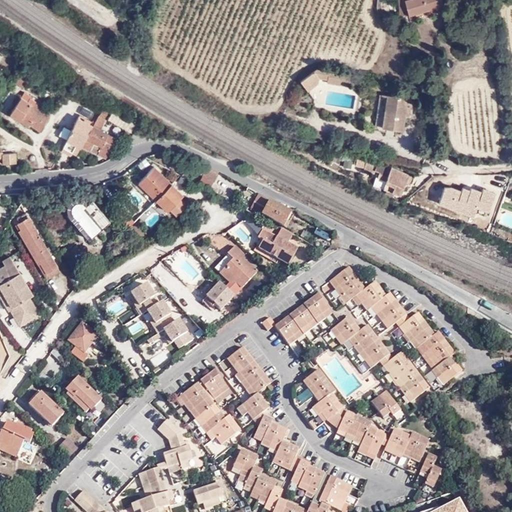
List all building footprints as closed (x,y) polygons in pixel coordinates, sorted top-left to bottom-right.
[(409,15),(441,6),(440,0),(398,0),(400,14),(408,15),(409,15)] [(29,75),(19,69),(12,81),(22,86),(29,75)] [(326,88),(346,89),(348,75),(315,72),(298,84),(305,94),(318,86),(318,83),(326,83),(326,88)] [(22,120),(24,118),(44,131),(53,116),(36,106),(39,102),(33,98),(31,100),(21,94),(10,112),(22,120)] [(401,128),(406,99),(379,94),(374,127),(395,131),(396,127),(401,128)] [(76,153),(80,155),(86,144),(96,127),(82,119),(75,131),(72,129),(67,137),(71,139),(65,151),(75,156),(76,153)] [(137,134),(118,124),(116,128),(134,138),(137,134)] [(120,139),(96,127),(86,144),(111,158),(120,139)] [(3,145),(0,145),(0,159),(7,159),(7,165),(19,165),(19,155),(9,156),(9,154),(3,154),(3,145)] [(399,194),(406,174),(380,163),(375,175),(384,179),(381,187),(399,194)] [(209,176),(219,182),(224,173),(214,167),(209,176)] [(160,201),(176,185),(158,169),(143,185),(160,201)] [(204,183),(215,189),(219,182),(209,176),(208,176),(204,183)] [(172,194),(179,187),(176,185),(160,201),(165,205),(172,198),(172,194)] [(91,241),(95,238),(78,217),(76,216),(75,214),(74,212),(75,210),(75,207),(77,205),(78,204),(81,203),(83,202),(85,203),(88,203),(90,204),(93,202),(91,200),(89,199),(86,198),(84,198),(81,198),(78,199),(76,200),(74,202),(74,203),(72,205),(71,208),(70,211),(70,214),(71,216),(72,218),(91,241)] [(76,216),(78,217),(95,238),(114,222),(95,200),(93,202),(90,204),(88,203),(85,203),(83,202),(81,203),(78,204),(77,205),(75,207),(75,210),(74,212),(75,214),(76,216)] [(295,213),(273,201),(270,209),(266,215),(288,226),(295,213)] [(270,209),(258,204),(255,210),(258,212),(266,215),(270,209)] [(182,205),(169,218),(176,225),(189,211),(182,205)] [(43,207),(38,210),(46,225),(52,221),(43,207)] [(50,274),(62,267),(27,209),(19,214),(21,218),(15,222),(19,228),(22,227),(30,240),(32,238),(42,254),(39,255),(50,274)] [(303,222),(296,219),(292,228),(298,231),(303,222)] [(20,230),(47,276),(50,274),(39,255),(42,254),(32,238),(30,240),(22,227),(19,228),(20,230)] [(318,228),(313,238),(325,244),(329,234),(318,228)] [(293,244),(298,235),(287,229),(282,238),(267,230),(262,238),(267,240),(263,249),(293,264),(301,248),(293,244)] [(264,271),(239,248),(220,269),(238,287),(240,284),(247,290),(264,271)] [(32,296),(10,256),(2,261),(5,266),(0,268),(0,289),(0,290),(0,297),(2,302),(7,299),(13,310),(10,311),(14,319),(21,315),(24,320),(38,312),(30,297),(32,296)] [(354,266),(337,279),(335,280),(341,287),(360,273),(354,266)] [(366,280),(360,273),(341,287),(347,294),(366,280)] [(321,276),(319,277),(326,287),(328,285),(321,276)] [(352,302),(359,296),(363,294),(372,287),(366,280),(347,294),(352,302)] [(381,280),(372,287),(363,294),(369,301),(387,287),(381,280)] [(147,287),(129,298),(139,316),(145,313),(159,304),(147,287)] [(219,287),(205,302),(222,316),(235,301),(219,287)] [(378,306),(392,294),(387,287),(369,301),(374,308),(378,306)] [(332,318),(340,312),(325,292),(317,297),(332,318)] [(396,292),(392,294),(378,306),(383,313),(402,299),(396,292)] [(344,297),(349,304),(352,302),(347,294),(344,297)] [(359,296),(365,304),(369,301),(363,294),(359,296)] [(325,323),(332,318),(317,297),(310,303),(325,323)] [(2,302),(8,312),(10,311),(13,310),(7,299),(2,302)] [(408,307),(402,299),(383,313),(389,320),(408,307)] [(159,304),(145,313),(158,334),(162,331),(178,321),(163,302),(159,304)] [(318,329),(325,323),(310,303),(303,308),(318,329)] [(389,320),(395,327),(404,321),(413,314),(408,307),(389,320)] [(311,334),(318,329),(303,308),(296,314),(311,334)] [(406,325),(412,332),(430,319),(425,311),(416,318),(406,325)] [(19,327),(40,315),(38,312),(24,320),(21,315),(14,319),(19,327)] [(303,340),(311,334),(296,314),(288,319),(303,340)] [(342,336),(362,322),(356,314),(337,329),(342,336)] [(274,315),(267,320),(273,329),(280,323),(274,315)] [(178,321),(162,331),(174,353),(201,337),(185,316),(178,321)] [(139,319),(126,326),(131,335),(144,328),(139,319)] [(283,323),(281,325),(285,330),(288,334),(291,339),(294,343),(296,345),(303,340),(288,319),(283,323)] [(436,326),(430,319),(412,332),(418,339),(436,326)] [(386,323),(391,330),(395,327),(389,320),(386,323)] [(97,335),(98,335),(82,322),(67,341),(75,347),(71,352),(83,362),(88,356),(85,353),(91,345),(98,352),(105,342),(97,335)] [(342,336),(348,343),(355,338),(367,329),(362,322),(342,336)] [(355,338),(361,345),(380,331),(374,323),(367,329),(355,338)] [(427,344),(442,333),(436,326),(418,339),(423,347),(427,344)] [(361,345),(367,352),(385,339),(380,331),(361,345)] [(445,331),(442,333),(427,344),(433,352),(452,339),(445,331)] [(409,335),(415,342),(418,339),(412,332),(409,335)] [(367,352),(372,359),(391,345),(385,339),(367,352)] [(457,345),(452,339),(433,352),(438,359),(457,345)] [(239,364),(255,353),(253,350),(249,345),(233,357),(239,364)] [(378,366),(386,361),(396,353),(391,345),(372,359),(378,366)] [(462,352),(457,345),(438,359),(444,366),(458,355),(462,352)] [(50,358),(56,363),(61,357),(55,351),(50,358)] [(415,358),(409,351),(399,358),(390,365),(396,372),(415,358)] [(244,371),(260,359),(256,355),(255,353),(239,364),(244,371)] [(389,365),(390,365),(399,358),(396,353),(386,361),(389,365)] [(445,377),(464,363),(458,355),(444,366),(439,370),(445,377)] [(396,372),(401,379),(420,365),(415,358),(396,372)] [(246,381),(265,367),(263,364),(260,359),(244,371),(241,374),(246,381)] [(469,370),(464,363),(445,377),(450,384),(469,370)] [(425,373),(420,365),(401,379),(407,386),(425,373)] [(252,388),(270,374),(269,373),(266,368),(265,367),(246,381),(252,388)] [(227,393),(235,386),(220,368),(212,373),(227,393)] [(308,381),(314,388),(330,375),(325,368),(308,381)] [(227,393),(212,373),(206,378),(220,398),(227,393)] [(431,380),(425,373),(407,386),(412,393),(431,380)] [(275,381),(273,377),(270,374),(252,388),(257,395),(263,391),(275,381)] [(336,382),(330,375),(314,388),(319,395),(336,382)] [(79,379),(67,391),(75,397),(77,395),(92,408),(94,410),(103,399),(79,379)] [(437,387),(431,380),(412,393),(418,401),(437,387)] [(184,395),(190,402),(209,388),(205,382),(203,381),(184,395)] [(341,390),(336,382),(319,395),(324,402),(338,392),(341,390)] [(402,402),(387,384),(380,389),(392,406),(395,408),(402,402)] [(230,397),(238,391),(235,386),(227,393),(230,397)] [(214,395),(209,388),(190,402),(196,409),(214,395)] [(52,425),(63,412),(35,389),(27,398),(30,400),(27,403),(52,425)] [(392,406),(380,389),(373,394),(385,411),(392,406)] [(318,407),(323,414),(327,411),(343,399),(338,392),(324,402),(318,407)] [(77,395),(75,397),(72,400),(88,414),(92,408),(77,395)] [(220,402),(214,395),(196,409),(201,416),(220,402)] [(266,412),(274,406),(269,399),(252,412),(258,419),(266,412)] [(348,406),(343,399),(327,411),(332,418),(348,406)] [(225,410),(220,402),(201,416),(206,424),(225,410)] [(243,406),(249,414),(252,412),(247,403),(243,406)] [(348,406),(332,418),(343,429),(351,411),(348,406)] [(230,417),(225,410),(206,424),(212,431),(216,427),(230,417)] [(343,429),(352,432),(360,414),(352,411),(351,411),(343,429)] [(269,414),(266,412),(258,419),(263,427),(269,414)] [(234,414),(230,417),(216,427),(222,435),(240,422),(234,414)] [(277,421),(278,419),(269,414),(263,427),(260,434),(269,438),(277,421)] [(368,418),(360,414),(352,432),(360,436),(368,418)] [(179,423),(173,417),(164,426),(170,432),(176,438),(178,445),(179,449),(169,452),(172,463),(174,467),(174,466),(187,462),(196,460),(200,459),(195,439),(191,441),(188,431),(179,423)] [(377,421),(368,418),(360,436),(369,439),(375,426),(377,421)] [(277,421),(269,438),(266,444),(274,447),(284,425),(277,421)] [(227,442),(245,428),(240,422),(222,435),(227,442)] [(27,445),(29,441),(35,444),(38,436),(34,434),(36,432),(31,430),(30,432),(21,427),(11,423),(7,431),(0,427),(0,449),(1,446),(23,456),(25,451),(30,454),(33,447),(27,445)] [(283,451),(288,439),(293,428),(286,426),(284,425),(274,447),(283,451)] [(375,426),(369,439),(364,448),(373,451),(383,430),(375,426)] [(399,450),(408,432),(400,428),(396,436),(391,447),(399,450)] [(374,452),(381,455),(386,444),(391,434),(383,430),(373,451),(374,452)] [(407,454),(416,458),(426,435),(418,431),(416,436),(407,454)] [(416,436),(408,432),(399,450),(407,454),(416,436)] [(386,444),(391,447),(396,436),(391,434),(386,444)] [(416,458),(424,462),(429,451),(435,440),(426,435),(416,458)] [(70,438),(63,447),(73,455),(80,447),(70,438)] [(296,444),(288,439),(283,451),(279,459),(277,462),(285,466),(296,444)] [(293,470),(300,455),(304,447),(300,445),(296,444),(285,466),(293,470)] [(0,449),(21,460),(23,456),(1,446),(0,449)] [(255,451),(245,471),(244,473),(246,474),(253,477),(259,465),(263,455),(255,451)] [(434,453),(429,451),(424,462),(429,464),(434,453)] [(442,457),(434,453),(429,464),(425,471),(434,475),(439,465),(442,457)] [(306,458),(300,455),(293,470),(299,472),(306,458)] [(387,456),(382,468),(387,470),(392,459),(387,456)] [(294,481),(303,486),(314,464),(315,462),(306,458),(299,472),(294,481)] [(392,472),(397,461),(395,460),(392,459),(387,470),(392,472)] [(397,461),(392,472),(397,475),(403,464),(397,461)] [(314,464),(303,486),(302,489),(310,493),(317,478),(321,467),(314,464)] [(403,464),(397,475),(402,477),(408,466),(403,464)] [(259,465),(253,477),(251,480),(251,481),(259,485),(265,472),(267,468),(259,465)] [(346,465),(341,476),(346,479),(351,468),(346,465)] [(439,465),(434,475),(430,482),(439,486),(447,469),(439,465)] [(169,492),(172,490),(169,480),(166,469),(165,466),(150,470),(153,479),(154,484),(155,489),(157,495),(152,497),(143,500),(145,507),(146,511),(148,511),(173,504),(171,500),(169,492)] [(407,479),(412,468),(411,468),(408,466),(402,477),(407,479)] [(318,497),(330,471),(326,469),(321,467),(317,478),(310,493),(315,495),(318,497)] [(351,468),(346,479),(351,481),(356,470),(351,468)] [(412,468),(407,479),(412,482),(417,471),(412,468)] [(356,470),(351,481),(356,483),(361,473),(356,470)] [(330,471),(318,497),(316,501),(325,505),(327,500),(324,499),(328,491),(332,482),(336,474),(331,472),(330,471)] [(265,472),(259,485),(256,490),(259,491),(264,494),(272,476),(265,472)] [(361,473),(356,483),(357,484),(361,486),(366,475),(361,473)] [(353,492),(357,484),(356,483),(351,481),(346,479),(341,476),(336,474),(332,482),(353,492)] [(366,488),(371,478),(366,475),(361,486),(366,488)] [(272,476),(264,494),(263,497),(271,501),(279,486),(281,480),(272,476)] [(213,486),(200,490),(204,504),(210,502),(217,500),(224,498),(230,496),(225,482),(213,486)] [(332,482),(328,491),(349,500),(353,492),(332,482)] [(279,486),(271,501),(269,505),(278,509),(284,497),(287,489),(279,486)] [(33,493),(38,497),(43,493),(38,488),(33,493)] [(114,511),(114,510),(108,505),(101,499),(95,493),(89,488),(80,499),(85,504),(92,509),(94,511),(114,511)] [(478,511),(465,488),(449,499),(456,511),(478,511)] [(177,498),(175,490),(172,490),(169,492),(171,500),(177,498)] [(328,491),(324,499),(327,500),(336,504),(345,509),(349,500),(328,491)] [(284,497),(278,509),(276,511),(286,511),(292,501),(284,497)] [(210,502),(212,507),(218,505),(226,502),(224,498),(217,500),(210,502)] [(332,511),(336,504),(327,500),(325,505),(321,511),(332,511)] [(292,501),(286,511),(296,511),(300,505),(292,501)] [(321,511),(325,505),(316,501),(311,511),(321,511)]
